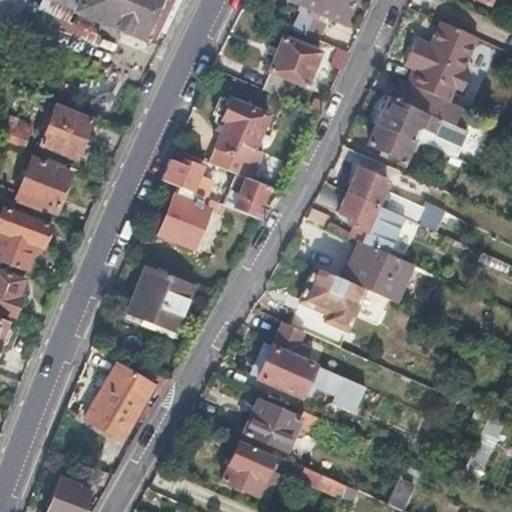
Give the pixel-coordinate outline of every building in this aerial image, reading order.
[(0,0),(0,32),(10,36),(24,0),(79,0),(80,0),(0,0)] [(156,0),(80,0),(76,11),(142,38),(156,0)] [(311,16),(318,0),(291,0),(304,6),(294,29),(303,34),(308,23),(311,16)] [(352,0),(318,0),(311,16),(317,19),(319,13),(342,24),(352,0)] [(413,69),(407,83),(448,101),(455,86),(462,89),(469,74),(461,70),(477,37),(441,21),(430,47),(413,39),(403,64),(413,69)] [(308,23),(303,34),(314,39),(319,28),(308,23)] [(270,72),(262,89),(285,99),(293,81),(305,86),(320,52),(283,36),(267,71),(270,72)] [(331,65),(340,69),(347,53),(338,49),(331,65)] [(389,97),(376,125),(412,140),(415,132),(417,130),(421,128),(426,129),(437,134),(436,136),(459,147),(466,131),(389,97)] [(235,174),(249,180),(262,152),(253,148),(268,115),(230,99),(230,101),(222,98),(214,114),(221,118),(221,120),(226,122),(208,163),(235,174)] [(46,126),(39,143),(75,157),(90,119),(55,105),(50,117),(46,126)] [(42,124),(46,126),(50,117),(45,115),(42,124)] [(7,125),(2,136),(23,145),(28,133),(7,125)] [(412,140),(376,125),(368,143),(390,153),(388,157),(402,164),(413,141),(412,140)] [(415,132),(412,140),(413,141),(454,159),(459,147),(436,136),(437,134),(426,129),(421,128),(417,130),(415,132)] [(32,159),(14,204),(41,214),(43,208),(54,212),(69,174),(32,159)] [(160,180),(177,187),(206,198),(211,182),(198,176),(201,167),(182,159),(180,164),(169,159),(166,167),(160,180)] [(356,168),(346,192),(376,206),(387,182),(356,168)] [(267,188),(249,180),(235,174),(226,195),(236,198),(232,209),(236,210),(260,220),(268,207),(260,205),(267,188)] [(206,198),(177,187),(158,234),(194,248),(208,212),(231,221),(236,210),(232,209),(206,198)] [(365,233),(361,242),(388,254),(403,218),(381,208),(376,206),(346,192),(337,212),(349,218),(347,224),(354,227),(365,233)] [(381,208),(403,218),(432,230),(437,216),(387,194),(381,208)] [(14,204),(0,198),(0,207),(2,208),(0,212),(0,231),(2,232),(0,236),(0,262),(27,272),(37,246),(41,248),(50,225),(43,223),(46,216),(41,214),(14,204)] [(359,241),(361,242),(365,233),(354,227),(350,237),(359,241)] [(359,241),(342,279),(365,289),(395,303),(412,265),(388,254),(361,242),(359,241)] [(145,266),(129,305),(158,316),(156,323),(174,331),(193,285),(145,266)] [(314,266),(287,324),(303,331),(340,348),(365,289),(342,279),(314,266)] [(0,315),(2,316),(3,313),(15,317),(22,298),(18,296),(25,281),(0,271),(0,315)] [(158,316),(129,305),(126,312),(156,323),(158,316)] [(0,344),(0,345),(5,342),(9,332),(9,325),(5,324),(6,322),(0,319),(0,344)] [(256,377),(277,387),(291,356),(303,361),(308,351),(296,345),(303,331),(287,324),(283,322),(272,346),(270,346),(256,377)] [(291,356),(277,387),(300,397),(315,366),(303,361),(291,356)] [(98,405),(93,402),(83,419),(121,442),(153,387),(116,366),(108,377),(113,380),(98,405)] [(113,380),(108,377),(93,402),(98,405),(113,380)] [(360,386),(340,377),(334,391),(354,400),(360,386)] [(317,431),(321,421),(295,409),(292,416),(258,400),(244,431),(283,448),(294,425),(316,435),(317,431)] [(478,480),(506,422),(489,414),(461,472),(478,480)] [(362,438),(321,421),(317,431),(358,449),(362,438)] [(237,444),(220,482),(241,491),(254,497),(255,494),(265,499),(276,475),(266,471),(271,459),(237,444)] [(106,473),(90,467),(85,481),(102,487),(106,473)] [(342,495),(345,486),(304,468),(299,479),(341,497),(342,495)] [(399,476),(386,502),(402,510),(415,485),(399,476)] [(81,511),(88,493),(77,489),(78,485),(59,478),(45,511),(81,511)] [(241,491),(220,482),(215,493),(236,502),(241,491)] [(354,490),(345,486),(342,495),(351,499),(354,490)]
